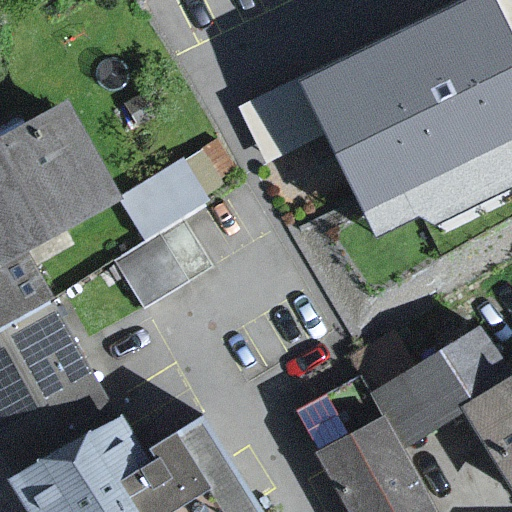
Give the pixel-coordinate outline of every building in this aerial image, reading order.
[(124,197),(67,99),(0,138),(0,269),(29,253),(124,197)] [(185,219),(115,258),(146,306),(214,266),(185,219)] [(0,466),(7,478),(122,411),(29,253),(0,269),(0,466)] [(485,383),(466,331),(380,390),(398,413),(320,458),(345,511),(426,511),(401,455),(444,421),(485,383)] [(511,511),(511,388),(497,396),(485,383),(444,421),(505,511),(511,511)] [(122,411),(7,478),(26,511),(262,511),(205,414),(149,447),(156,458),(152,460),(122,411)]
